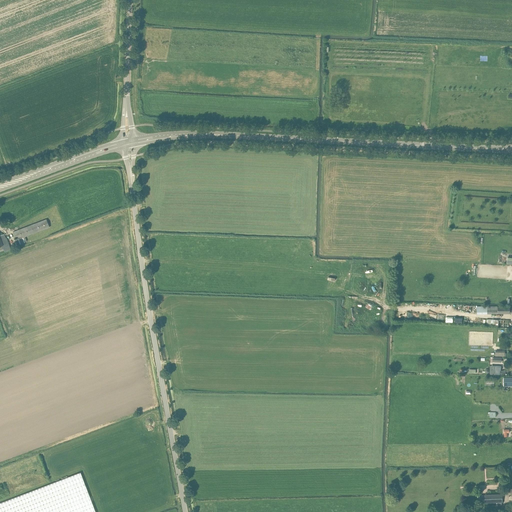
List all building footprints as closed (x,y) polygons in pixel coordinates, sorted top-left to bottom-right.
[(12,232),(16,240),(18,245),(27,242),(25,237),(49,227),(46,219),(12,232)] [(0,246),(2,246),(4,252),(10,249),(6,237),(5,238),(4,234),(0,235),(0,246)] [(511,305),(510,305),(510,306),(477,306),(477,314),(510,313),(511,313),(511,305)] [(511,385),(511,377),(503,378),(503,386),(511,385)] [(95,511),(80,472),(47,485),(0,503),(0,511),(95,511)] [(502,505),(502,503),(503,503),(502,494),(484,495),(485,503),(496,503),(496,506),(502,505)]
